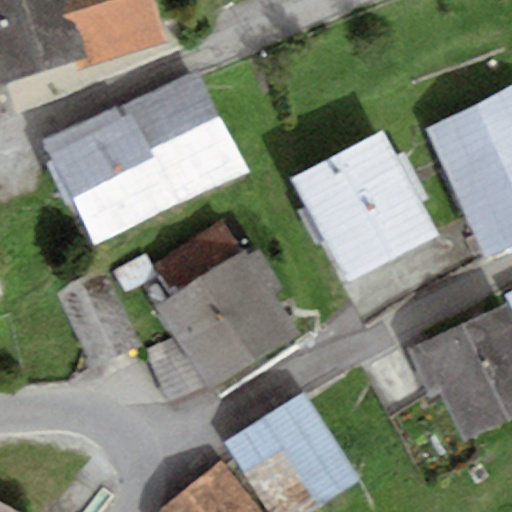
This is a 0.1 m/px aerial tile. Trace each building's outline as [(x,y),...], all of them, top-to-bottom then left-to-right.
[(0,0),(0,84),(74,59),(87,55),(68,0),(0,0)] [(150,0),(68,0),(87,55),(74,59),(78,72),(165,43),(150,0)] [(198,69),(126,106),(176,206),(249,169),(198,69)] [(511,247),(511,89),(425,131),(486,259),(511,247)] [(126,106),(123,101),(41,142),(94,247),(176,206),(126,106)] [(439,236),(384,131),(293,178),(349,284),(439,236)] [(220,223),(155,264),(169,285),(165,288),(171,298),(156,307),(174,338),(145,351),(170,406),(210,391),(299,333),(246,250),(240,253),(220,223)] [(157,277),(145,255),(114,272),(126,294),(157,277)] [(141,346),(103,270),(56,293),(94,369),(141,346)] [(511,419),(511,311),(508,302),(407,350),(430,398),(441,393),(464,442),(511,419)] [(304,393),(227,444),(272,511),(313,511),(362,480),(304,393)] [(262,511),(221,460),(159,510),(158,511),(262,511)]
